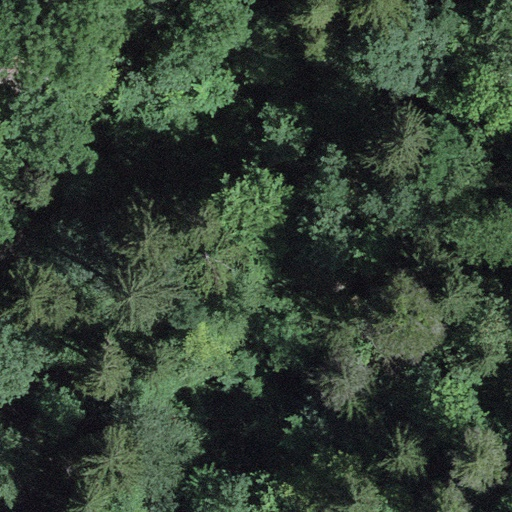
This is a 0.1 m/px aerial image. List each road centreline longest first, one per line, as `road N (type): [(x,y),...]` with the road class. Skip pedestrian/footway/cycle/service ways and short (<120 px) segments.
road 1 (track): [(134,0),(47,89),(22,142),(0,223)]
road 2 (track): [(0,355),(16,511)]
